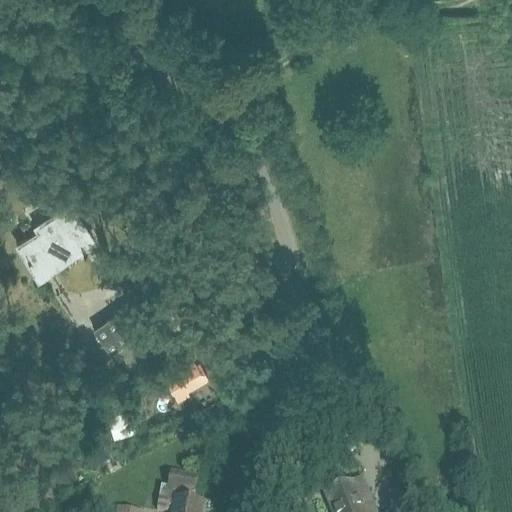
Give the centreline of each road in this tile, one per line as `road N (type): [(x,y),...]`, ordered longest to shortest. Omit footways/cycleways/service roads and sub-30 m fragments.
road 1 (unclassified): [(261,511),(296,314),(282,230),(212,97),(95,0)]
road 2 (track): [(212,97),(301,38),(322,0)]
